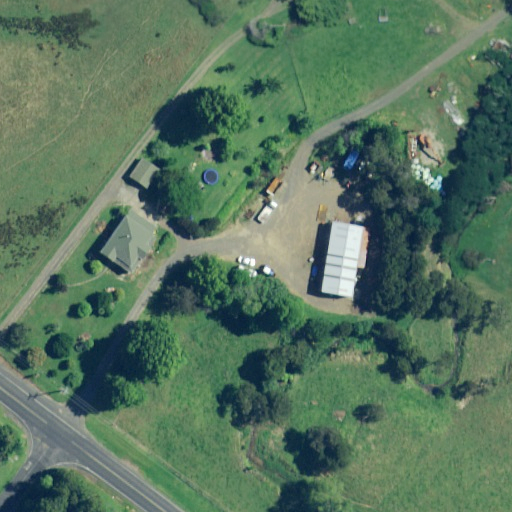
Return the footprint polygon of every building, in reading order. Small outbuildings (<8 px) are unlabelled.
[(362,158),(364,155),(355,148),(341,166),(350,173),(357,165),(363,170),(369,163),(362,158)] [(159,171),(141,159),(128,177),(146,190),(159,171)] [(348,191),(353,181),(334,171),(325,189),(334,193),(338,186),(348,191)] [(160,230),(130,208),(98,253),(128,274),(160,230)] [(362,229),(331,223),(319,292),(350,298),(362,229)]
